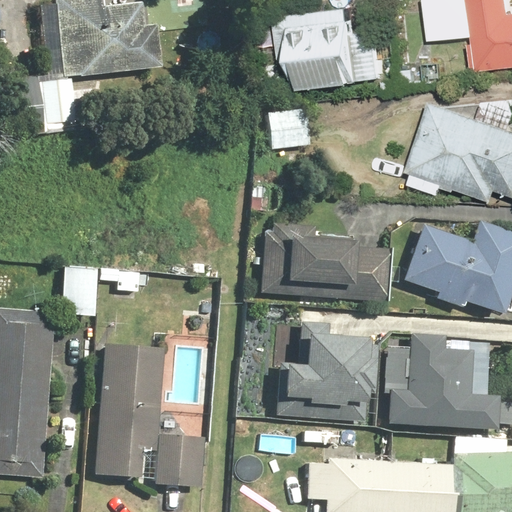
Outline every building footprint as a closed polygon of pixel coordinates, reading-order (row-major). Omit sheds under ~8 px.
[(38,0),(42,76),(143,71),(139,0),(38,0)] [(511,0),(467,0),(469,75),(511,73),(511,0)] [(289,16),(294,97),(379,91),(374,10),(289,16)] [(67,132),(64,79),(30,82),(29,76),(0,78),(0,91),(3,137),(67,132)] [(511,128),(436,100),(408,176),(511,213),(511,128)] [(299,106),(258,111),(263,151),(305,145),(299,106)] [(266,217),(261,289),(385,298),(389,246),(352,243),(352,236),(314,233),(315,220),(266,217)] [(511,238),(472,219),(463,249),(418,227),(401,281),(505,332),(511,308),(511,238)] [(88,270),(53,269),(52,314),(86,315),(88,270)] [(137,272),(93,269),(93,281),(111,282),(111,289),(136,291),(137,272)] [(283,360),(281,414),(366,417),(368,390),(374,390),(376,335),(327,333),(327,315),(303,314),(301,360),(283,360)] [(49,323),(0,321),(0,480),(46,481),(49,323)] [(163,334),(152,489),(195,492),(205,337),(163,334)] [(383,398),(382,428),(485,433),(486,402),(461,401),(463,345),(395,341),(393,399),(383,398)] [(154,351),(95,347),(88,484),(147,487),(154,351)] [(303,468),(301,511),(511,511),(511,461),(442,459),(442,472),(303,468)]
